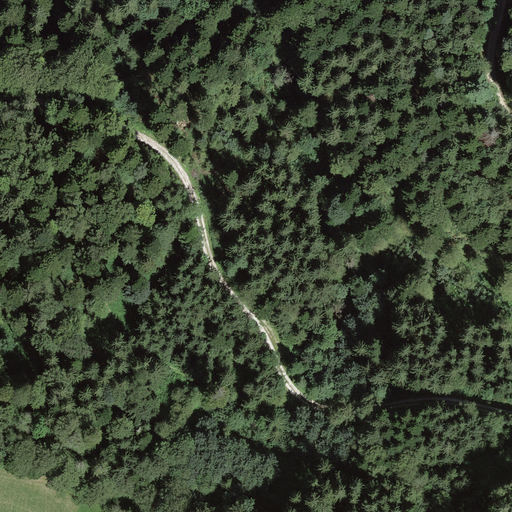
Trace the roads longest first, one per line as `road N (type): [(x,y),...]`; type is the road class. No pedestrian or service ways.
road 1 (track): [(0,97),(75,110),(163,153),(188,180),(230,292),(266,331),(303,396),(328,410),(458,402),(511,414)]
road 2 (track): [(511,131),(497,109),(486,53),(500,0)]
